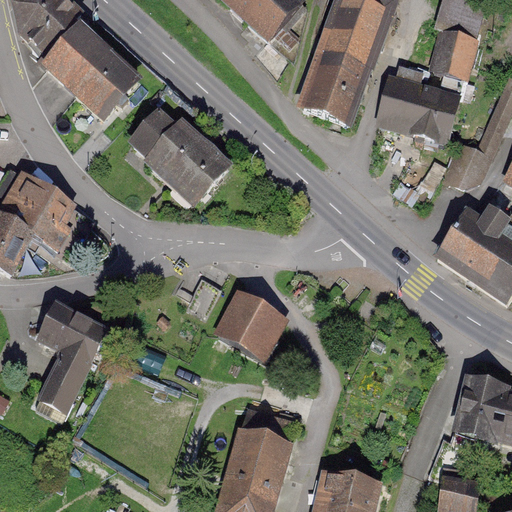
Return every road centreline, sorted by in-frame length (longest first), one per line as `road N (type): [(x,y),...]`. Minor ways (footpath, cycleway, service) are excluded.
road 1 (primary): [(105,0),(356,226)]
road 2 (residential): [(0,17),(35,131),(89,200),(152,242)]
road 3 (track): [(328,415),(255,392),(228,392),(207,410),(176,511)]
road 4 (residential): [(356,226),(304,253),(152,242)]
road 5 (primary): [(356,226),(419,282),(511,342)]
road 6 (residential): [(152,242),(131,270),(28,301),(0,296)]
